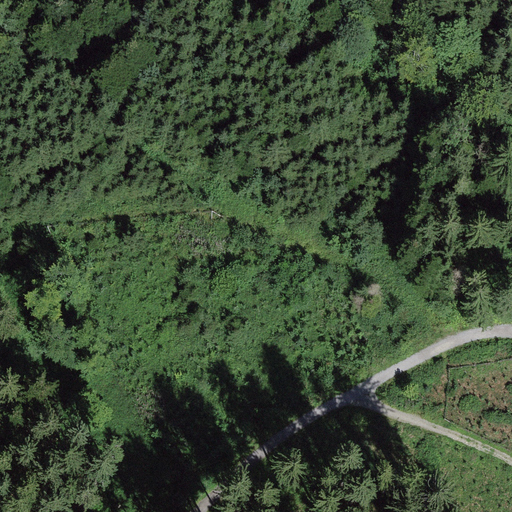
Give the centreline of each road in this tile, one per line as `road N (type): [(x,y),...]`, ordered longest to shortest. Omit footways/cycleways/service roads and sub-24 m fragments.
road 1 (track): [(351,397),(268,448),(194,511)]
road 2 (track): [(351,397),(459,338),(511,330)]
road 3 (track): [(511,462),(351,397)]
